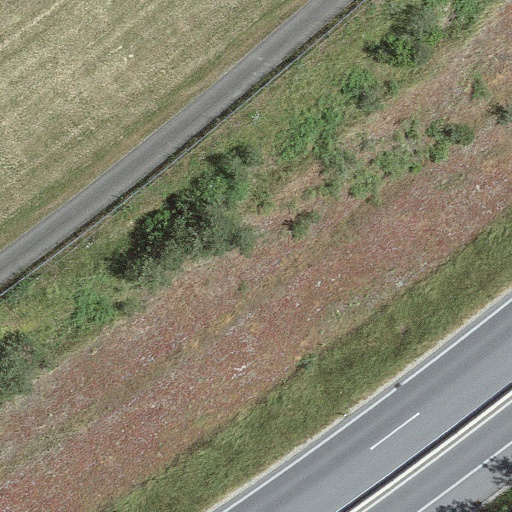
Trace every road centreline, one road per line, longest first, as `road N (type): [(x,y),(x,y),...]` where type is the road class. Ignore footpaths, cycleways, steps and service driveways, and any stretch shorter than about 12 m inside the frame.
road 1 (trunk): [(511,342),(282,511)]
road 2 (trunk): [(392,511),(511,421)]
